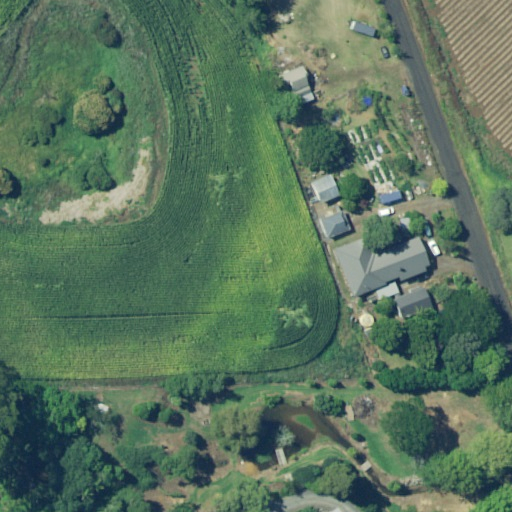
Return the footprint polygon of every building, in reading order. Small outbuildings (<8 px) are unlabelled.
[(384,41),(335,28),(325,63),(375,77),(384,41)] [(299,66),(277,75),(283,90),(288,88),(296,106),(312,99),(299,66)] [(338,195),(328,173),(308,181),(318,204),(338,195)] [(428,270),(416,236),(375,250),(386,280),(407,273),(409,276),(428,270)] [(397,292),(393,281),(373,290),(378,300),(397,292)] [(413,315),(415,321),(434,313),(422,285),(393,298),(403,320),(413,315)]
